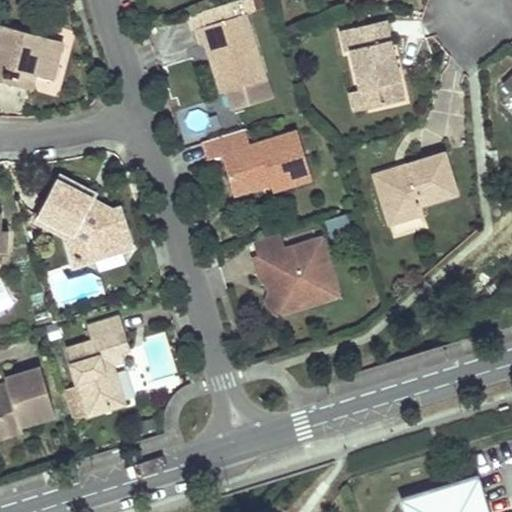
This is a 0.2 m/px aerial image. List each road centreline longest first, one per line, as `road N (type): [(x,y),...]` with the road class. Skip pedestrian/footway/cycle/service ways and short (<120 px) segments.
road 1 (residential): [(244,447),(136,115)]
road 2 (tertiary): [(511,360),(244,447)]
road 3 (tertiary): [(244,447),(38,511)]
road 4 (residential): [(0,137),(43,139),(136,115)]
